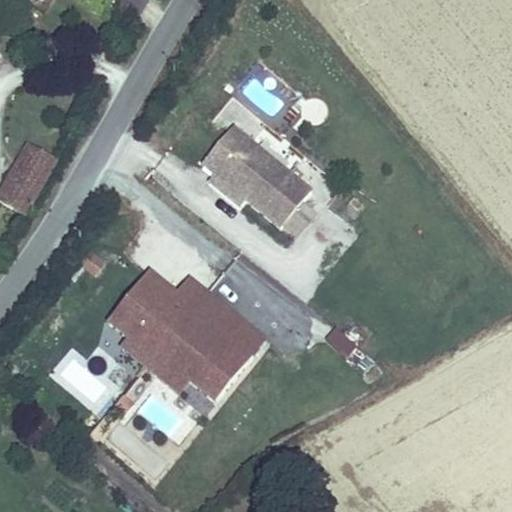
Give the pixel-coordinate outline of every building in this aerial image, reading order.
[(313,193),(237,127),(200,168),(216,182),(245,207),(279,235),(281,232),(296,243),(318,217),(304,205),(313,193)] [(60,163),(29,148),(0,197),(0,204),(28,219),(60,163)] [(245,207),(216,182),(210,189),(239,213),(245,207)] [(99,281),(109,266),(92,255),(82,269),(99,281)] [(180,297),(152,275),(113,325),(124,333),(220,408),(256,360),(218,328),(231,312),(193,281),(180,297)] [(270,342),(231,312),(218,328),(256,360),(270,342)] [(358,350),(336,331),(326,342),(347,362),(358,350)] [(220,408),(124,333),(114,344),(211,419),(220,408)]
